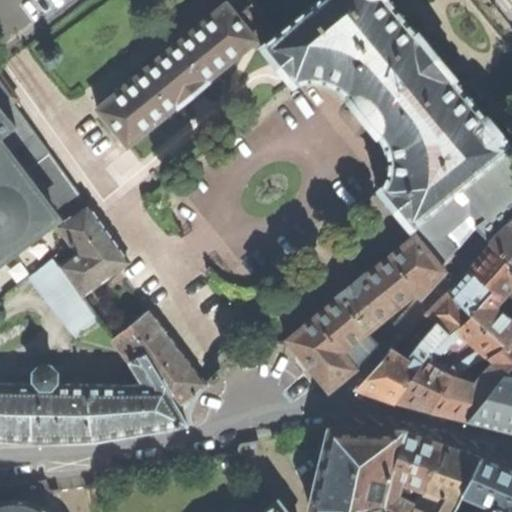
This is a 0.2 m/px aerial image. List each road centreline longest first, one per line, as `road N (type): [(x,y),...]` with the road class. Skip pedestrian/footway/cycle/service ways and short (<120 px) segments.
road 1 (residential): [(327,407),(193,435),(0,456)]
road 2 (residential): [(327,407),(480,234)]
road 3 (residential): [(511,445),(402,414),(327,407)]
